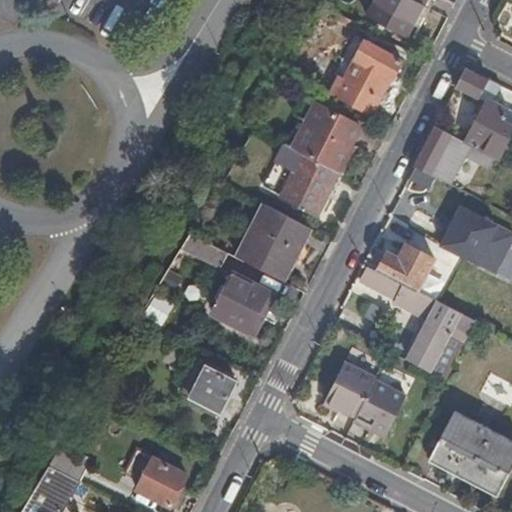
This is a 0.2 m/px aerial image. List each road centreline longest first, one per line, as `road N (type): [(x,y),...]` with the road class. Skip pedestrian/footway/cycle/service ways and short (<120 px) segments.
road 1 (residential): [(456,40),(263,416)]
road 2 (residential): [(443,511),(263,416)]
road 3 (unclassified): [(121,172),(191,46)]
road 4 (unclassified): [(0,215),(46,225),(77,216),(121,172)]
